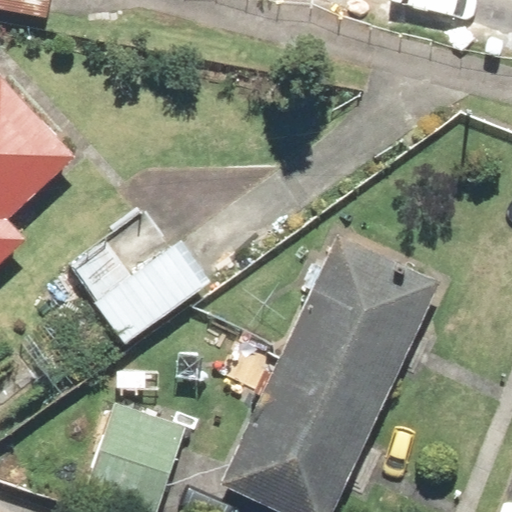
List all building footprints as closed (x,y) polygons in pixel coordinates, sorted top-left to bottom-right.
[(0,0),(0,8),(48,13),(49,0),(0,0)] [(0,265),(30,237),(11,217),(79,153),(1,71),(0,72),(0,265)] [(373,183),(355,215),(396,238),(415,206),(373,183)] [(333,511),(442,287),(340,238),(223,481),(288,511),(333,511)] [(110,242),(73,270),(126,341),(200,286),(170,246),(133,273),(110,242)]
